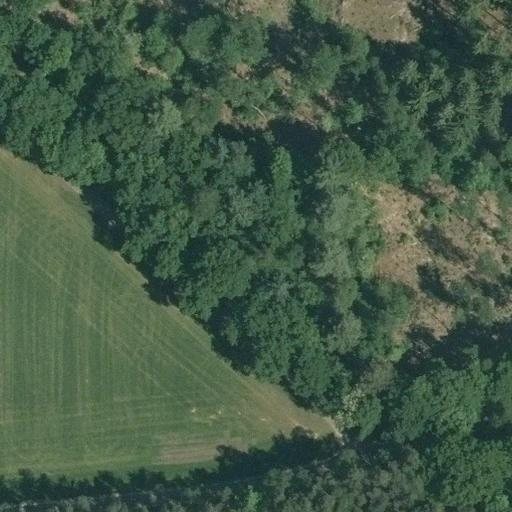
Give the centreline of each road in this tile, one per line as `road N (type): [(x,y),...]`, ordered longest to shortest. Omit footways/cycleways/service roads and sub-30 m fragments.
road 1 (unclassified): [(370,454),(0,102)]
road 2 (unclassified): [(27,511),(223,490),(370,454)]
road 3 (unclassified): [(370,454),(511,414)]
